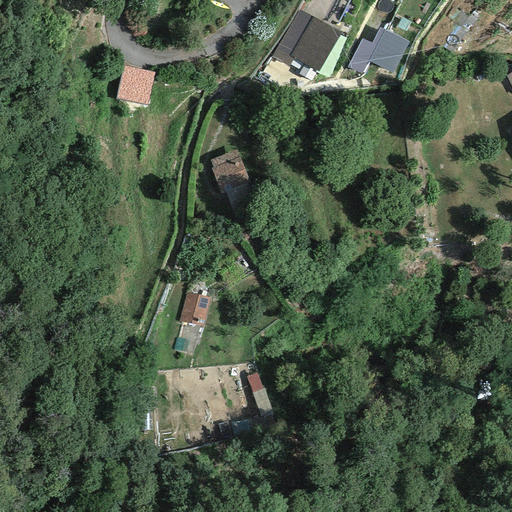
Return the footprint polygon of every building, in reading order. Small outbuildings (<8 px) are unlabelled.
[(299,8),(270,57),(287,67),(292,58),(317,73),(341,32),(299,8)] [(401,19),(396,27),(405,32),(410,24),(401,19)] [(360,38),(347,67),(362,74),(367,62),(394,75),(409,42),(379,28),(372,44),(360,38)] [(154,72),(122,65),(115,98),(148,105),(154,72)] [(239,147),(211,158),(222,186),(250,175),(239,147)] [(206,324),(211,294),(187,290),(182,320),(206,324)]
